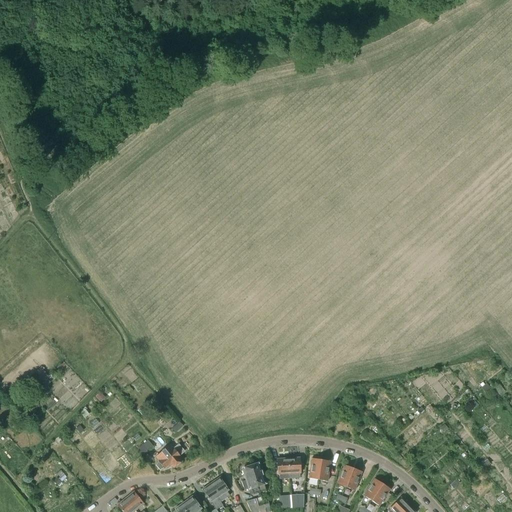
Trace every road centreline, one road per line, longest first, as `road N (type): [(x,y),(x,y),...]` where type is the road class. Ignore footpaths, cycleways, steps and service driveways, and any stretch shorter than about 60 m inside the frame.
road 1 (residential): [(435,511),(381,461),(311,440),(241,448),(186,473),(126,485),(97,505)]
road 2 (track): [(125,358),(213,460)]
